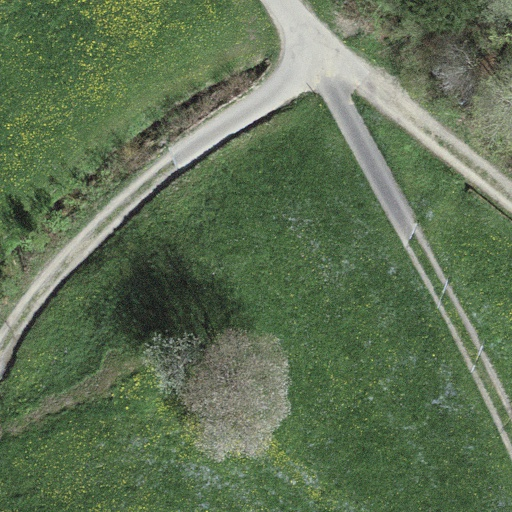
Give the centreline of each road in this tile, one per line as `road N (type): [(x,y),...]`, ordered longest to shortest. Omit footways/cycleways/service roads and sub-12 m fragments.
road 1 (track): [(320,50),(110,214),(38,293),(0,350)]
road 2 (track): [(511,435),(340,108),(320,50)]
road 3 (track): [(320,50),(511,195)]
